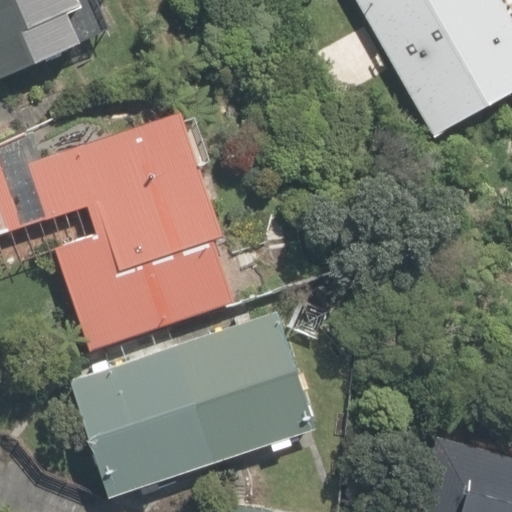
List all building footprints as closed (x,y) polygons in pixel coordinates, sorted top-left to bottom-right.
[(0,0),(0,79),(5,96),(141,48),(126,4),(104,12),(99,0),(0,0)] [(387,57),(445,156),(511,117),(511,0),(315,0),(268,28),(311,101),(387,57)] [(218,105),(0,157),(0,254),(61,239),(89,358),(268,314),(218,105)] [(301,323),(80,387),(113,503),(335,440),(301,323)] [(511,511),(511,459),(435,438),(413,511),(511,511)] [(323,511),(229,502),(227,511),(323,511)]
